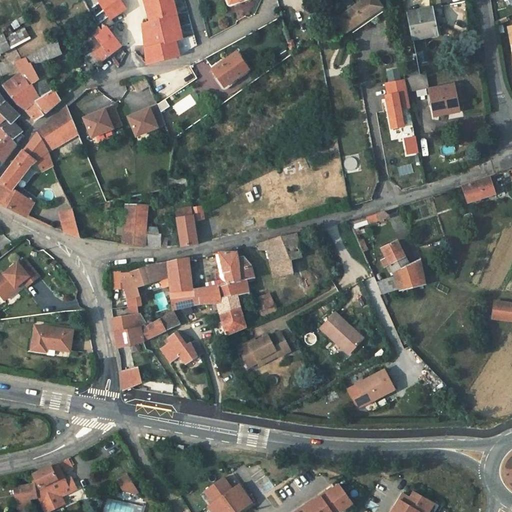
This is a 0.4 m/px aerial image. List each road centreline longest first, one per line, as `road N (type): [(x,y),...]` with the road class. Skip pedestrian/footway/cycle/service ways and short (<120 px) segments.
road 1 (residential): [(67,245),(99,255),(216,247),(481,171)]
road 2 (tertiary): [(107,409),(312,447),(452,451)]
road 3 (residential): [(267,0),(262,15),(170,65),(86,83),(35,127)]
road 4 (unclassified): [(67,245),(88,272),(107,361),(107,409)]
road 5 (residential): [(511,129),(498,115),(479,0)]
road 6 (residential): [(107,409),(178,511)]
road 7 (unclassified): [(107,409),(64,445),(0,466)]
